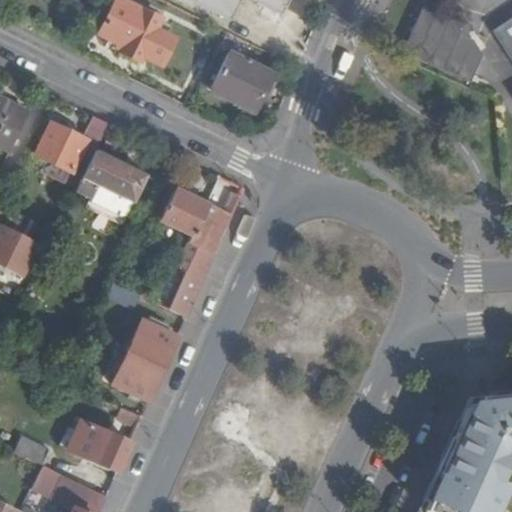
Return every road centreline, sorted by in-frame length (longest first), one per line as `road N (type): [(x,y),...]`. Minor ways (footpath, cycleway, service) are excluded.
road 1 (primary): [(291,183),(142,511)]
road 2 (residential): [(291,183),(0,43)]
road 3 (primary): [(319,511),(398,331)]
road 4 (residential): [(350,0),(306,112),(291,183)]
road 5 (primary): [(416,249),(396,221),(291,183)]
